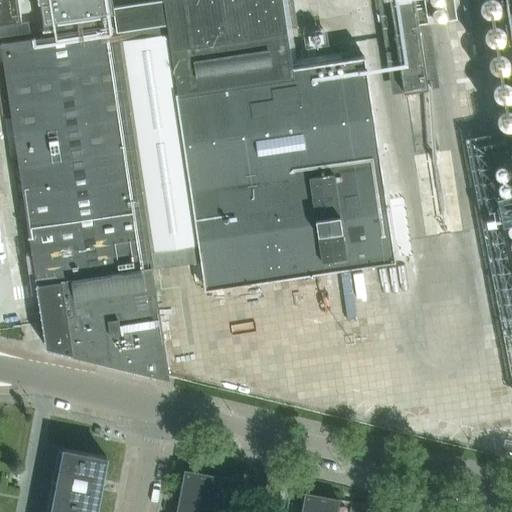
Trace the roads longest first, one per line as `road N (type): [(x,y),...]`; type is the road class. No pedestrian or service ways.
road 1 (unclassified): [(511,493),(157,408)]
road 2 (unclassified): [(157,408),(0,368)]
